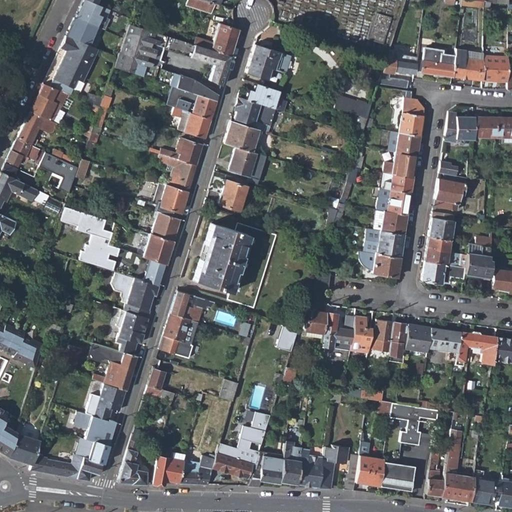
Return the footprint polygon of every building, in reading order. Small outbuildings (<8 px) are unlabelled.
[(208,11),(211,1),(207,0),(185,0),(184,3),(208,11)] [(401,8),(420,9),(421,1),(403,1),(401,8)] [(180,90),(214,100),(215,95),(191,78),(156,65),(162,47),(214,64),(212,69),(210,68),(206,81),(219,85),(228,56),(178,39),(127,22),(111,67),(165,85),(180,90)] [(178,39),(228,56),(236,29),(221,24),(220,27),(216,25),(210,42),(180,32),(178,39)] [(48,85),(68,94),(75,79),(80,81),(96,47),(65,33),(58,47),(65,50),(48,85)] [(253,43),(247,60),(270,68),(272,68),(283,72),(289,55),(253,43)] [(418,71),(450,76),(452,56),(438,54),(439,50),(421,48),(418,71)] [(375,83),(404,88),(406,80),(386,77),(387,72),(388,73),(389,70),(412,73),(414,56),(391,53),(391,51),(388,51),(388,55),(385,55),(385,58),(384,57),(375,83)] [(480,80),(506,80),(506,69),(506,55),(481,55),(481,59),(480,80)] [(450,76),(480,80),(481,59),(452,56),(450,76)] [(244,72),(267,79),(267,76),(270,68),(247,60),(244,72)] [(42,82),(28,110),(52,121),(63,98),(65,99),(68,94),(48,85),(42,82)] [(266,106),(272,108),(277,91),(253,83),(251,90),(246,88),(243,98),(258,103),(266,106)] [(180,90),(165,85),(162,95),(165,96),(163,103),(160,102),(160,103),(179,109),(182,101),(188,103),(185,111),(186,111),(188,112),(208,118),(214,100),(180,90)] [(106,95),(107,92),(103,91),(98,105),(106,107),(110,97),(106,95)] [(243,98),(236,96),(230,117),(251,124),(252,120),(268,125),(274,108),(272,108),(266,106),(258,103),(243,98)] [(331,108),(351,114),(354,103),(335,97),(331,108)] [(417,134),(420,114),(421,107),(415,99),(402,97),(396,131),(417,134)] [(354,103),(351,114),(364,118),(368,105),(363,104),(364,102),(357,100),(357,102),(355,101),(354,103)] [(88,131),(97,134),(106,107),(98,105),(97,106),(96,110),(89,129),(88,131)] [(28,110),(15,137),(28,143),(32,145),(36,139),(31,137),(36,127),(47,132),(52,131),(56,123),(52,121),(28,110)] [(177,130),(182,132),(188,112),(186,111),(185,111),(182,110),(179,117),(181,118),(177,130)] [(453,138),(471,138),(471,136),(471,116),(454,116),(455,112),(446,111),(442,140),(453,142),(453,138)] [(208,118),(188,112),(182,132),(202,138),(208,118)] [(346,131),(359,136),(362,126),(364,118),(351,114),(346,131)] [(471,116),(471,136),(493,137),(493,116),(471,116)] [(511,136),(511,117),(493,116),(493,137),(511,136)] [(234,146),(249,151),(256,129),(229,120),(222,143),(234,146)] [(80,135),(86,138),(88,131),(89,129),(82,127),(80,135)] [(86,138),(85,139),(93,142),(95,143),(97,134),(88,131),(86,138)] [(402,152),(414,154),(417,134),(396,131),(393,151),(402,152)] [(5,158),(15,164),(20,155),(24,156),(24,155),(34,159),(37,154),(35,153),(37,148),(32,145),(28,143),(15,137),(5,158)] [(157,153),(193,165),(200,145),(178,138),(173,152),(159,148),(158,151),(153,149),(152,151),(157,153)] [(88,154),(93,142),(85,139),(81,151),(88,154)] [(356,145),(352,156),(359,157),(362,146),(361,146),(356,145)] [(249,151),(234,146),(227,169),(247,176),(254,153),(249,151)] [(49,154),(58,158),(61,154),(61,153),(51,149),(49,154)] [(410,177),(414,154),(402,152),(393,151),(391,163),(382,161),(380,172),(389,174),(399,175),(410,177)] [(169,171),(164,185),(185,191),(193,165),(157,153),(156,157),(159,158),(158,160),(166,163),(166,164),(170,165),(169,171)] [(69,159),(61,154),(58,158),(67,163),(69,159)] [(339,165),(348,167),(351,159),(342,156),(339,165)] [(351,159),(348,167),(359,169),(360,169),(361,157),(359,157),(352,156),(351,159)] [(81,179),(87,161),(78,158),(73,173),(72,176),(81,179)] [(4,161),(0,168),(0,171),(21,182),(24,177),(12,170),(14,167),(4,161)] [(436,172),(454,175),(455,166),(448,165),(449,163),(438,161),(436,172)] [(344,182),(356,184),(359,169),(348,167),(345,177),(344,181),(344,182)] [(0,208),(8,190),(29,200),(30,198),(42,203),(46,195),(21,182),(0,171),(0,208)] [(66,171),(62,183),(69,185),(72,176),(73,173),(66,171)] [(388,189),(408,192),(410,177),(399,175),(389,174),(388,184),(382,183),(381,188),(388,189)] [(431,205),(454,209),(456,192),(460,192),(462,181),(435,177),(431,205)] [(223,179),(215,202),(237,209),(244,186),(223,179)] [(156,182),(150,203),(179,212),(185,191),(164,185),(156,182)] [(377,209),(405,214),(408,192),(388,189),(386,201),(378,200),(377,209)] [(335,209),(331,222),(337,223),(343,204),(337,203),(335,209)] [(79,250),(76,259),(110,270),(113,261),(105,258),(107,253),(114,256),(117,248),(106,244),(110,231),(100,228),(103,219),(61,205),(57,219),(75,225),(74,228),(90,233),(86,244),(84,243),(82,250),(79,250)] [(375,209),(372,229),(401,234),(405,214),(377,209),(375,209)] [(154,217),(149,233),(170,240),(177,218),(156,212),(154,217)] [(0,229),(7,233),(13,220),(0,213),(0,229)] [(429,217),(426,235),(449,239),(452,221),(429,217)] [(209,223),(191,280),(228,292),(225,300),(251,308),(275,235),(235,222),(233,230),(209,223)] [(365,228),(361,251),(397,257),(401,234),(372,229),(365,228)] [(140,254),(147,232),(142,231),(135,253),(140,254)] [(147,232),(140,254),(148,257),(163,262),(170,240),(149,233),(147,232)] [(426,235),(424,248),(445,251),(445,248),(447,249),(449,239),(426,235)] [(463,266),(462,276),(486,279),(490,246),(479,244),(477,253),(465,251),(463,266)] [(424,248),(422,260),(444,263),(446,254),(444,254),(445,251),(424,248)] [(356,252),(356,258),(359,263),(364,267),(370,269),(370,272),(395,276),(397,257),(361,251),(356,250),(356,252)] [(148,257),(141,279),(156,284),(163,262),(148,257)] [(422,260),(419,279),(447,283),(449,276),(461,278),(462,276),(463,266),(444,263),(422,260)] [(493,269),(490,287),(498,289),(498,291),(509,292),(511,272),(511,269),(501,268),(501,270),(493,269)] [(112,276),(109,283),(113,289),(120,291),(119,293),(121,297),(125,299),(124,303),(122,310),(145,317),(148,310),(146,310),(149,298),(146,297),(147,293),(151,294),(153,294),(156,284),(141,279),(118,272),(112,276)] [(315,273),(310,288),(327,290),(329,275),(315,273)] [(174,295),(168,314),(196,322),(200,307),(204,309),(205,306),(211,308),(213,302),(185,293),(184,298),(174,295)] [(55,299),(52,307),(68,312),(71,303),(55,299)] [(119,309),(113,325),(118,326),(113,340),(117,341),(115,349),(131,354),(135,341),(138,341),(145,317),(122,310),(119,309)] [(304,319),(303,330),(321,333),(324,312),(308,310),(307,319),(304,319)] [(321,333),(319,346),(331,348),(332,342),(350,345),(353,322),(345,321),(344,329),(334,327),(335,314),(324,312),(321,333)] [(168,314),(162,335),(182,342),(186,330),(191,332),(193,327),(196,328),(197,323),(196,322),(168,314)] [(350,345),(349,349),(366,352),(367,348),(370,328),(363,327),(364,318),(354,316),(354,317),(353,322),(350,345)] [(370,328),(367,348),(388,351),(392,322),(378,320),(376,329),(370,328)] [(0,349),(12,355),(11,357),(33,368),(41,343),(21,334),(22,332),(3,322),(2,325),(0,323),(0,349)] [(388,351),(388,355),(399,356),(400,350),(404,350),(404,348),(407,326),(403,325),(404,323),(392,322),(388,351)] [(276,347),(290,351),(297,328),(283,323),(276,347)] [(407,326),(404,348),(426,351),(426,347),(427,339),(429,326),(407,323),(407,326)] [(427,339),(426,347),(457,351),(459,331),(429,326),(427,339)] [(457,351),(455,363),(462,364),(465,345),(470,345),(472,332),(459,331),(457,351)] [(470,345),(470,348),(473,349),(473,351),(481,352),(480,361),(491,362),(491,359),(495,335),(472,332),(470,345)] [(511,337),(495,335),(491,359),(511,361),(511,337)] [(91,342),(88,351),(91,356),(98,358),(103,356),(108,358),(109,360),(104,377),(92,373),(90,379),(102,383),(123,390),(134,355),(131,354),(115,349),(91,342)] [(67,345),(59,370),(71,373),(79,348),(67,345)] [(151,369),(146,385),(158,389),(162,373),(158,371),(151,369)] [(232,399),(237,381),(224,377),(219,395),(232,399)] [(85,404),(83,413),(93,415),(96,417),(102,418),(106,420),(109,408),(116,410),(123,390),(102,383),(94,407),(85,404)] [(146,385),(143,395),(158,400),(161,390),(158,389),(146,385)] [(343,388),(343,395),(360,398),(361,391),(343,388)] [(382,394),(381,401),(388,402),(390,391),(383,390),(382,394)] [(361,391),(360,398),(378,400),(381,401),(382,394),(361,391)] [(450,399),(448,410),(453,411),(455,411),(457,400),(450,399)] [(378,400),(376,413),(389,415),(391,402),(388,402),(381,401),(378,400)] [(389,415),(388,417),(407,420),(404,432),(399,431),(398,442),(417,446),(417,445),(419,433),(419,432),(416,432),(418,419),(435,422),(438,409),(413,405),(396,403),(391,402),(389,415)] [(0,451),(5,455),(12,432),(13,430),(0,422),(5,411),(0,407),(0,451)] [(475,414),(474,419),(477,419),(477,422),(482,422),(483,415),(475,414)] [(102,418),(97,433),(108,436),(113,422),(106,420),(102,418)] [(214,457),(211,467),(246,477),(253,454),(256,455),(264,431),(251,427),(248,429),(246,436),(247,439),(244,451),(224,445),(225,441),(228,439),(233,424),(231,421),(226,420),(214,457)] [(441,483),(439,495),(467,499),(471,477),(471,476),(471,475),(453,472),(460,429),(450,428),(441,483)] [(286,431),(284,441),(291,442),(293,432),(286,431)] [(12,432),(5,455),(29,463),(32,454),(37,440),(12,432)] [(419,433),(417,445),(431,447),(433,435),(419,433)] [(84,439),(78,456),(100,461),(106,444),(92,440),(91,441),(84,439)] [(129,439),(116,481),(143,482),(143,471),(133,471),(135,464),(132,463),(136,450),(134,449),(136,441),(129,439)] [(281,457),(278,479),(294,482),(297,462),(290,460),(293,443),(291,442),(284,441),(281,457)] [(356,459),(353,481),(377,485),(381,461),(381,459),(373,457),(366,456),(368,443),(359,441),(356,459)] [(315,485),(315,486),(328,487),(332,461),(343,463),(345,449),(339,447),(339,446),(330,444),(329,448),(322,447),(320,456),(315,485)] [(297,462),(294,482),(315,485),(320,456),(307,454),(308,449),(299,448),(297,462)] [(426,474),(423,493),(439,495),(441,483),(435,482),(437,468),(435,468),(437,452),(430,451),(426,474)] [(176,480),(176,483),(205,484),(211,467),(214,457),(202,452),(198,463),(180,462),(176,480)] [(29,463),(27,468),(42,471),(45,458),(46,456),(32,454),(29,463)] [(45,458),(42,471),(86,479),(88,471),(96,474),(100,461),(78,456),(71,454),(69,463),(58,461),(58,460),(45,458)] [(156,456),(151,482),(172,483),(173,480),(176,480),(180,462),(180,460),(156,456)] [(249,478),(247,485),(257,485),(257,479),(278,482),(278,479),(281,457),(272,456),(270,464),(262,463),(261,467),(259,467),(259,470),(252,470),(249,478)] [(344,471),(341,487),(351,489),(353,481),(356,459),(349,457),(346,472),(344,471)] [(381,461),(377,485),(408,490),(412,466),(381,461)] [(412,466),(408,490),(414,491),(418,467),(412,466)] [(471,477),(467,499),(488,501),(488,499),(495,500),(498,477),(484,475),(484,478),(471,476),(471,477)] [(495,500),(495,503),(511,505),(511,481),(509,481),(510,479),(498,477),(495,500)]
